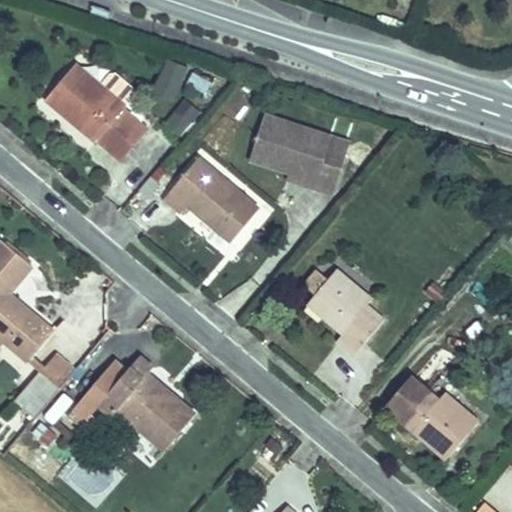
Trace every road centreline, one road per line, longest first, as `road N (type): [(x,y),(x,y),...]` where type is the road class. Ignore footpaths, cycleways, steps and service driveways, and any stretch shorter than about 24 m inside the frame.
road 1 (residential): [(408,511),(0,160)]
road 2 (secondary): [(511,112),(173,0)]
